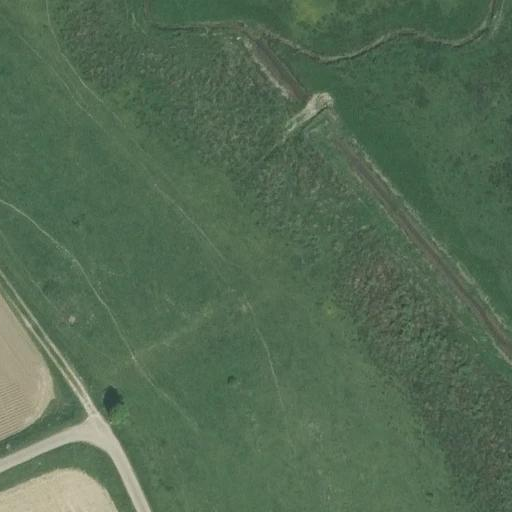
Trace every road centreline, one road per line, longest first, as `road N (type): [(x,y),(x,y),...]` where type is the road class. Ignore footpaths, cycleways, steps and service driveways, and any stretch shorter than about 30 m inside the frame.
road 1 (unclassified): [(141,511),(97,431),(0,465)]
road 2 (track): [(0,284),(97,431)]
